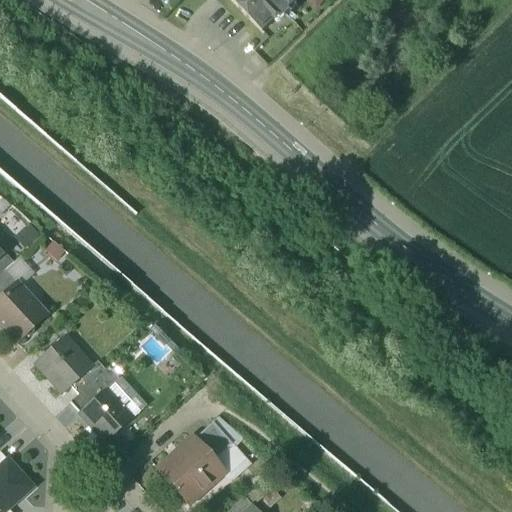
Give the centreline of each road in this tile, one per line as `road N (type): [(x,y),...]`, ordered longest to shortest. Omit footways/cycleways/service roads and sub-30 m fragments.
road 1 (secondary): [(0,130),(436,511)]
road 2 (tertiary): [(511,323),(428,268),(205,80),(74,0)]
road 3 (track): [(237,106),(344,0)]
road 4 (residential): [(109,481),(0,378)]
